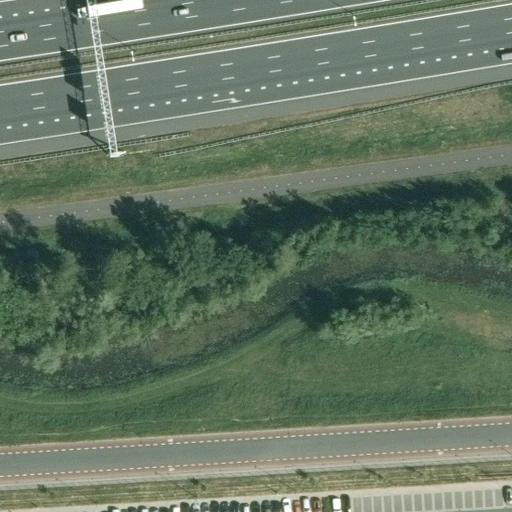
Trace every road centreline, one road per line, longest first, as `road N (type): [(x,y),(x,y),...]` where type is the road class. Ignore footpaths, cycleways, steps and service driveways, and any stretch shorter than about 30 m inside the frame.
road 1 (motorway): [(0,108),(511,24)]
road 2 (unclassified): [(0,223),(511,157)]
road 3 (unclassified): [(0,468),(511,438)]
road 4 (motorway): [(248,0),(0,38)]
